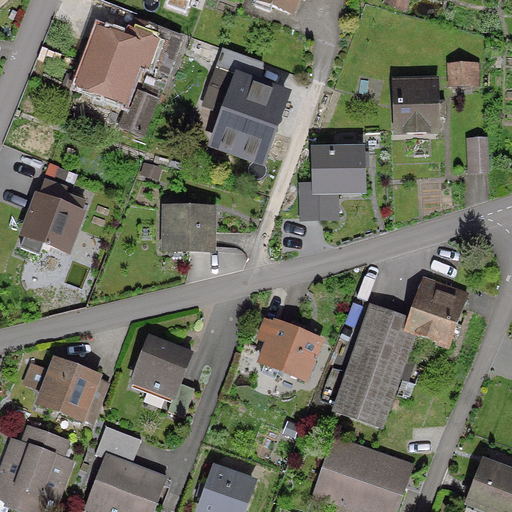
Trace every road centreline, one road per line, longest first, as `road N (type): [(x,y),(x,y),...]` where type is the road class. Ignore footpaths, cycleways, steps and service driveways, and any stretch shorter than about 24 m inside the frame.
road 1 (residential): [(511,207),(379,249),(0,343)]
road 2 (residential): [(511,284),(422,511)]
road 3 (unknown): [(266,277),(188,463)]
